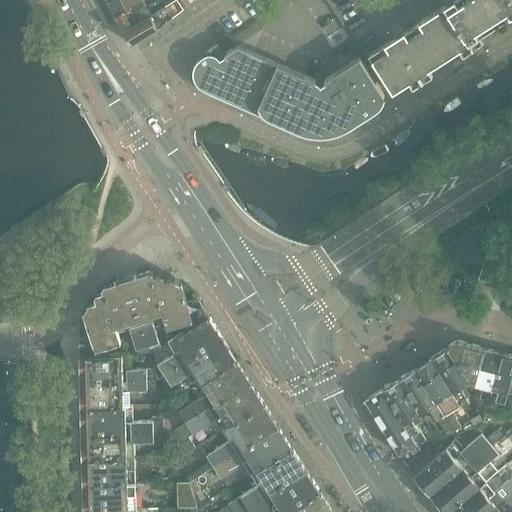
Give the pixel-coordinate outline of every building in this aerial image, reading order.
[(112,0),(109,2),(116,16),(143,0),(112,0)] [(144,0),(143,0),(116,16),(124,30),(151,14),(144,0)] [(173,0),(151,14),(124,30),(131,44),(159,28),(184,9),(177,0),(173,0)] [(177,0),(184,9),(187,6),(196,0),(177,0)] [(477,0),(454,0),(420,22),(445,60),(460,50),(464,56),(484,43),(480,37),(495,28),(477,0)] [(511,0),(477,0),(495,28),(510,18),(511,20),(511,0)] [(429,70),(445,60),(420,22),(369,55),(393,93),(409,82),(413,88),(423,82),(433,76),(429,70)] [(325,80),(326,82),(321,85),(319,82),(316,81),(316,80),(238,46),(225,55),(226,56),(221,60),(218,57),(215,55),(211,54),(207,55),(204,56),(199,59),(198,61),(196,63),(195,65),(194,67),(193,70),(193,72),(193,75),(193,78),(194,80),(195,83),(196,85),(197,86),(199,88),(200,89),(203,91),(297,132),(307,136),(318,137),(329,136),(340,134),(346,131),(352,128),(377,112),(378,111),(380,110),(382,107),(383,106),(384,104),(385,102),(386,100),(386,99),(386,97),(385,97),(360,57),(325,80)] [(59,218),(52,222),(57,229),(64,225),(59,218)] [(136,272),(126,275),(148,345),(160,342),(154,321),(166,317),(153,277),(154,277),(152,271),(137,276),(136,272)] [(154,277),(153,277),(166,317),(169,327),(182,323),(185,331),(209,316),(203,306),(199,301),(193,300),(187,302),(181,282),(174,279),(174,278),(165,281),(163,274),(154,277)] [(118,282),(103,286),(105,292),(117,332),(130,328),(136,349),(148,345),(126,275),(116,278),(118,282)] [(105,292),(96,294),(98,302),(89,305),(85,311),(91,331),(85,333),(81,337),(81,343),(81,355),(109,354),(107,346),(120,342),(117,332),(105,292)] [(162,367),(157,371),(159,378),(223,338),(209,316),(185,331),(169,341),(177,353),(159,364),(162,367)] [(202,382),(237,360),(223,338),(159,378),(161,386),(170,381),(173,385),(190,374),(198,386),(202,382)] [(448,347),(469,381),(476,383),(485,348),(457,340),(457,341),(448,346),(448,347)] [(448,347),(432,357),(432,358),(461,404),(468,400),(460,387),(469,381),(448,347)] [(484,385),(480,398),(487,400),(484,412),(485,412),(501,353),(485,348),(476,383),(484,385)] [(511,355),(501,353),(485,412),(492,414),(499,389),(507,391),(511,374),(511,355)] [(109,354),(81,355),(82,381),(147,379),(147,369),(129,369),(128,354),(109,354)] [(461,404),(432,358),(415,368),(445,414),(461,404)] [(183,418),(173,424),(174,430),(251,382),(237,360),(202,382),(208,393),(179,411),(183,418)] [(18,363),(6,363),(6,374),(15,374),(18,374),(18,363)] [(448,434),(455,430),(445,414),(415,368),(399,378),(420,412),(429,407),(437,419),(438,419),(448,434)] [(425,441),(426,440),(418,429),(411,418),(420,412),(399,378),(383,389),(422,452),(427,450),(427,449),(429,447),(425,441)] [(147,379),(82,381),(82,407),(130,406),(130,405),(129,390),(148,389),(147,379)] [(251,382),(174,430),(176,436),(189,428),(193,434),(222,415),(229,426),(265,404),(251,382)] [(405,462),(405,463),(422,452),(383,389),(369,397),(370,398),(369,403),(368,404),(387,434),(400,454),(401,456),(405,462)] [(206,456),(210,461),(201,467),(204,473),(213,467),(279,426),(265,404),(229,426),(236,437),(206,456)] [(133,405),(130,405),(130,406),(82,407),(83,433),(154,431),(154,420),(133,421),(133,405)] [(479,415),(471,420),(475,426),(483,421),(479,415)] [(279,426),(213,467),(221,478),(250,459),(257,470),(293,448),(279,426)] [(432,492),(431,493),(431,494),(491,444),(502,434),(499,430),(487,440),(482,434),(465,449),(456,439),(435,458),(419,471),(417,473),(415,474),(415,475),(425,487),(427,486),(432,492)] [(134,457),(134,442),(154,441),(154,431),(83,433),(84,459),(134,457)] [(499,454),(498,452),(491,444),(431,494),(433,496),(434,494),(439,501),(438,502),(446,511),(451,511),(486,482),(478,472),(499,454)] [(259,485),(229,504),(232,509),(228,511),(239,511),(307,470),(293,448),(257,470),(250,474),(251,475),(252,474),(259,485)] [(422,452),(408,462),(417,473),(419,471),(435,458),(429,452),(427,449),(427,450),(422,452)] [(135,457),(134,457),(84,459),(84,485),(136,483),(135,457)] [(307,470),(239,511),(263,511),(272,506),(275,511),(288,511),(321,492),(307,470)] [(486,482),(451,511),(490,511),(511,493),(511,477),(504,484),(495,492),(487,482),(486,482)] [(195,478),(190,481),(198,507),(207,501),(195,478)] [(136,483),(84,485),(85,511),(137,509),(136,483)] [(288,511),(333,511),(321,493),(322,492),(321,491),(321,492),(288,511)] [(511,493),(490,511),(511,511),(511,493)]
